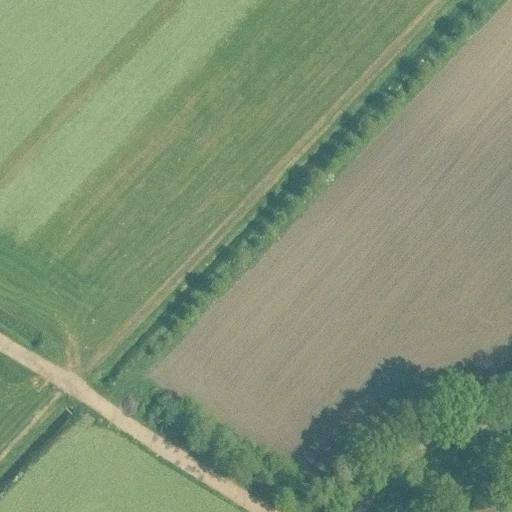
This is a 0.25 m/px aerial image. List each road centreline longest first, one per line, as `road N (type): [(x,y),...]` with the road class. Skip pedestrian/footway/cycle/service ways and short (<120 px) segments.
road 1 (track): [(99,409),(488,0)]
road 2 (track): [(99,409),(261,511)]
road 3 (track): [(360,511),(379,484),(418,454),(511,423)]
